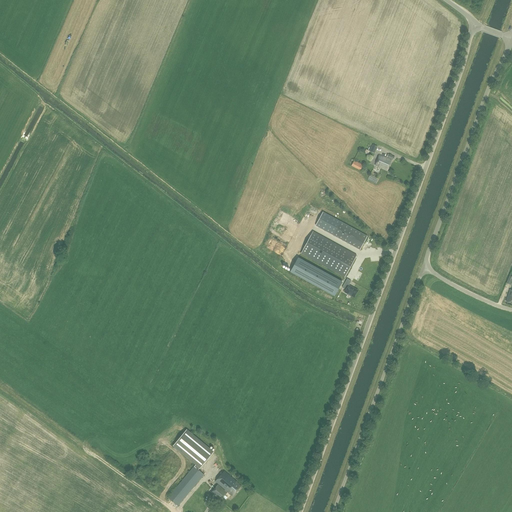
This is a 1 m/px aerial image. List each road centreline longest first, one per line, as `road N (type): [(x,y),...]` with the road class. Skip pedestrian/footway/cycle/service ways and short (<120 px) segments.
road 1 (tertiary): [(300,511),(476,24)]
road 2 (unclassified): [(335,511),(423,266)]
road 3 (unclassified): [(423,266),(511,40)]
